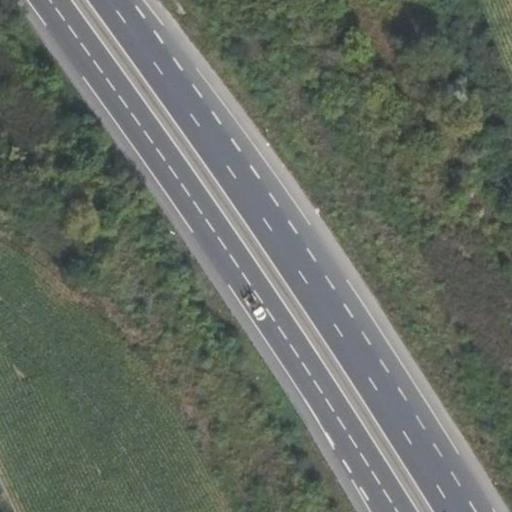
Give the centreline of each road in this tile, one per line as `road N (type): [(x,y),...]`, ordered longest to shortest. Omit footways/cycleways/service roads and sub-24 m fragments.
road 1 (motorway): [(451,511),(110,0)]
road 2 (motorway): [(51,0),(298,359),(389,511)]
road 3 (track): [(511,267),(356,32),(350,0)]
